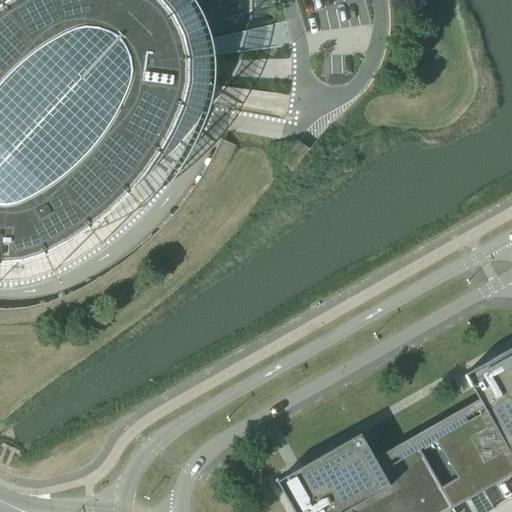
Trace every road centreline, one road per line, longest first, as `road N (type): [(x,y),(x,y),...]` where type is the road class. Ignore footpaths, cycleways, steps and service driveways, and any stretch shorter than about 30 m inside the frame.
road 1 (tertiary): [(511,238),(168,431),(128,482),(123,509)]
road 2 (tertiary): [(177,511),(192,473),(215,446),(511,276)]
